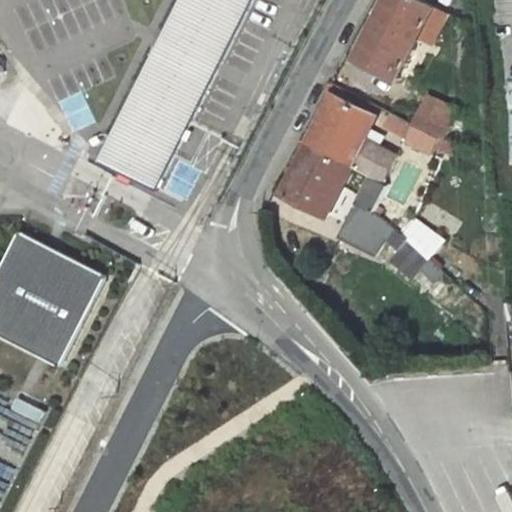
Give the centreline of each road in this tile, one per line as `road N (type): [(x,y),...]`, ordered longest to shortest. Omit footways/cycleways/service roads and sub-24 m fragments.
road 1 (unclassified): [(424,511),(376,418),(244,276),(231,221)]
road 2 (unclassified): [(231,221),(88,511)]
road 3 (unclassified): [(231,221),(350,0)]
road 4 (unknown): [(376,418),(511,438)]
